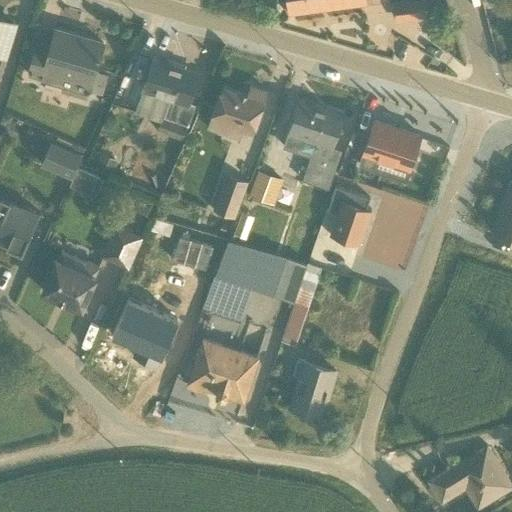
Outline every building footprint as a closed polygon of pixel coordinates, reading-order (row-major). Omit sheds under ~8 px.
[(285,0),(288,15),(377,2),(376,0),(285,0)] [(400,0),(393,1),(395,23),(427,20),(426,15),(440,14),(437,0),(400,0)] [(0,56),(4,57),(14,24),(0,19),(0,56)] [(41,77),(41,79),(84,92),(85,89),(102,93),(107,74),(94,69),(102,43),(55,29),(54,32),(39,28),(26,72),(41,77)] [(153,57),(133,112),(160,122),(162,117),(187,126),(195,105),(188,103),(197,76),(166,65),(167,62),(153,57)] [(211,115),(206,128),(238,139),(242,131),(251,134),(267,92),(249,86),(246,95),(222,87),(221,90),(218,90),(209,114),(211,115)] [(342,115),(299,101),(283,149),(309,157),(301,181),(328,190),(341,151),(331,148),(342,115)] [(185,130),(161,121),(157,132),(181,141),(185,130)] [(351,132),(346,146),(362,151),(357,166),(404,181),(419,136),(374,121),(373,122),(368,137),(351,132)] [(81,155),(51,141),(40,163),(70,178),(81,155)] [(117,161),(100,153),(94,168),(111,175),(117,161)] [(101,179),(77,168),(69,185),(93,196),(101,179)] [(257,171),(248,195),(273,205),(283,180),(257,171)] [(225,174),(212,210),(234,218),(247,182),(225,174)] [(511,180),(510,180),(491,234),(511,241),(511,180)] [(368,199),(334,187),(327,210),(337,214),(330,235),(358,244),(369,211),(364,209),(368,199)] [(38,213),(0,196),(0,243),(21,253),(38,213)] [(232,235),(245,239),(254,217),(241,212),(232,235)] [(128,269),(142,237),(114,225),(99,256),(128,269)] [(270,273),(276,253),(227,238),(221,259),(244,266),(270,273)] [(216,250),(205,246),(197,268),(208,273),(216,250)] [(99,267),(60,249),(56,257),(54,256),(43,279),(44,280),(46,281),(41,291),(81,309),(96,275),(99,267)] [(305,264),(285,257),(272,295),(293,302),(305,264)] [(280,342),(293,347),(320,269),(306,264),(305,264),(280,342)] [(250,288),(213,275),(201,310),(238,323),(250,288)] [(136,345),(132,356),(157,367),(178,320),(127,298),(111,336),(130,344),(130,342),(136,345)] [(188,386),(204,392),(205,392),(206,391),(207,386),(216,390),(216,392),(216,394),(217,396),(218,397),(220,398),(222,398),(223,397),(225,396),(226,395),(242,399),(257,356),(204,338),(188,385),(188,386)] [(290,408),(318,417),(327,386),(330,386),(335,372),(296,360),(292,375),(299,377),(290,408)] [(511,484),(488,444),(429,481),(441,501),(463,487),(477,508),(511,487),(511,484)]
